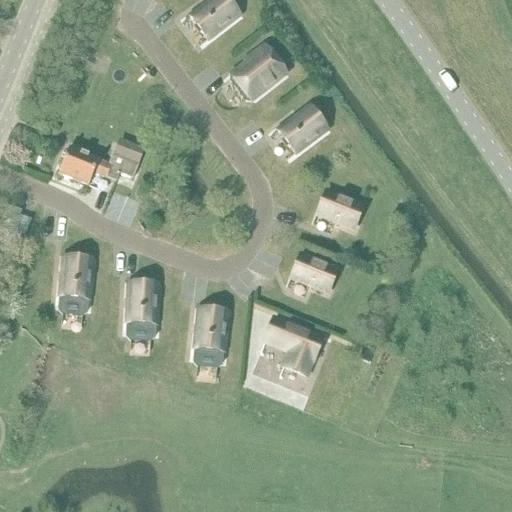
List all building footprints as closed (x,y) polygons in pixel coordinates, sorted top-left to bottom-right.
[(207,41),(238,17),(224,0),(214,0),(189,19),(207,41)] [(230,77),(229,82),(245,103),(250,103),(285,77),(263,49),(252,57),(253,59),(230,77)] [(294,156),(325,132),(309,109),(277,133),(294,156)] [(111,158),(108,166),(103,178),(117,184),(120,177),(131,181),(144,151),(121,142),(114,159),(111,158)] [(103,178),(108,166),(69,151),(59,177),(89,189),(95,175),(103,178)] [(325,194),(316,217),(353,232),(362,209),(325,194)] [(299,257),(290,280),(324,294),(333,271),(299,257)] [(59,299),(58,312),(61,316),(81,318),(86,315),(87,302),(91,262),(63,260),(59,299)] [(126,326),(126,338),(129,342),(150,343),(154,340),(154,327),(156,287),(128,286),(126,326)] [(194,351),(193,364),(196,368),(216,370),(221,367),(222,354),(226,315),(198,312),(194,351)] [(273,321),(264,344),(289,354),(283,367),(306,376),(321,341),(273,321)] [(372,353),(364,350),(360,361),(368,364),(372,353)]
